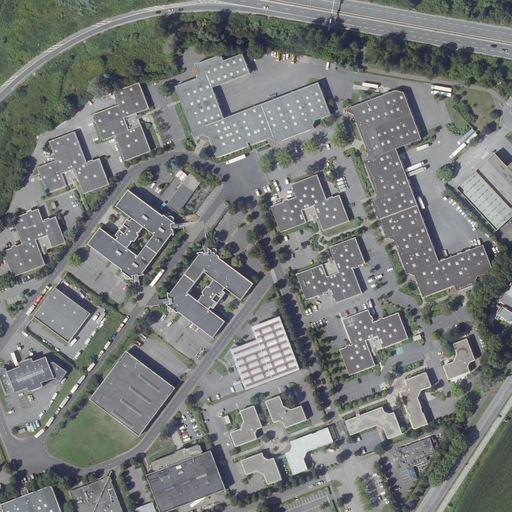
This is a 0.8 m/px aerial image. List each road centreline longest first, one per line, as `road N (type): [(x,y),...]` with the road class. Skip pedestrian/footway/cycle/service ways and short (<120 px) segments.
road 1 (motorway): [(0,97),(52,54),(122,22),(201,9),(328,17)]
road 2 (unclassified): [(270,62),(486,97),(511,120)]
road 3 (trunk): [(328,17),(511,50)]
road 4 (trunk): [(511,38),(329,5)]
road 5 (unknown): [(430,88),(447,144),(427,166),(427,181),(456,240)]
road 6 (unknown): [(340,72),(332,123),(268,149),(246,185)]
road 7 (unknown): [(0,245),(44,145),(80,120)]
road 8 (secondary): [(511,379),(431,504)]
